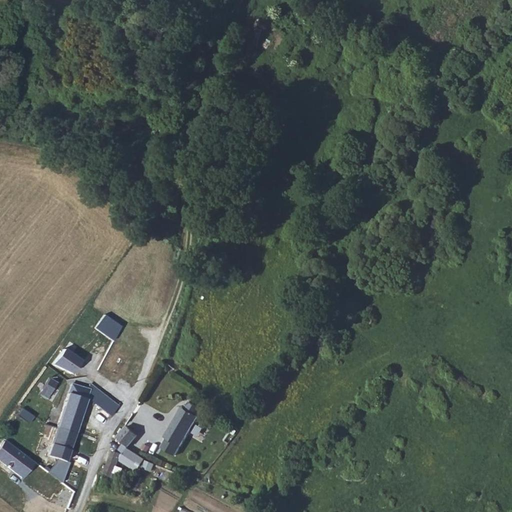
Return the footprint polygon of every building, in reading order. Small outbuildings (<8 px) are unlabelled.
[(134,382),(149,356),(98,328),(79,364),(103,377),(108,368),(134,382)] [(67,370),(75,358),(59,346),(50,357),(67,370)] [(85,395),(110,416),(118,406),(89,382),(86,386),(70,381),(61,403),(79,410),(85,395)] [(49,382),(44,391),(51,395),(56,386),(49,382)] [(61,459),(79,410),(61,403),(42,452),(61,459)] [(169,433),(184,445),(211,411),(200,403),(194,410),(190,406),(169,433)] [(117,437),(127,445),(136,432),(133,430),(124,424),(117,437)] [(0,449),(0,460),(25,479),(37,464),(7,441),(0,449)] [(113,450),(104,474),(113,477),(115,473),(122,476),(124,468),(117,466),(122,453),(113,450)]
